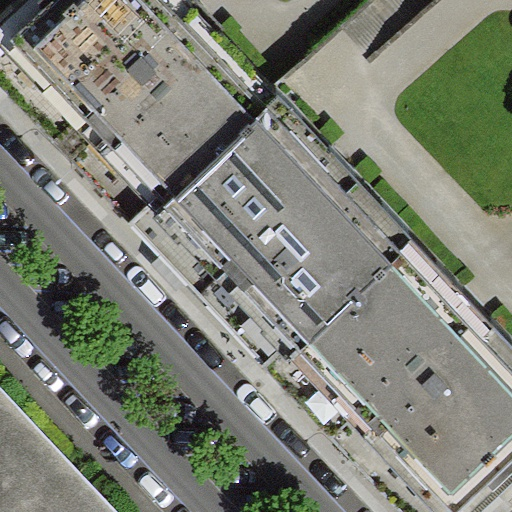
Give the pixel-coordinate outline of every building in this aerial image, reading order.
[(278,87),(193,0),(16,0),(0,15),(0,22),(161,195),(278,87)] [(0,81),(132,222),(161,195),(0,22),(0,81)] [(411,227),(278,87),(161,195),(294,338),(411,227)] [(265,364),(294,338),(161,195),(132,222),(265,364)] [(511,460),(511,334),(411,227),(294,338),(265,364),(402,511),(449,511),(454,508),(458,511),(511,460)] [(118,511),(0,385),(0,511),(118,511)]
